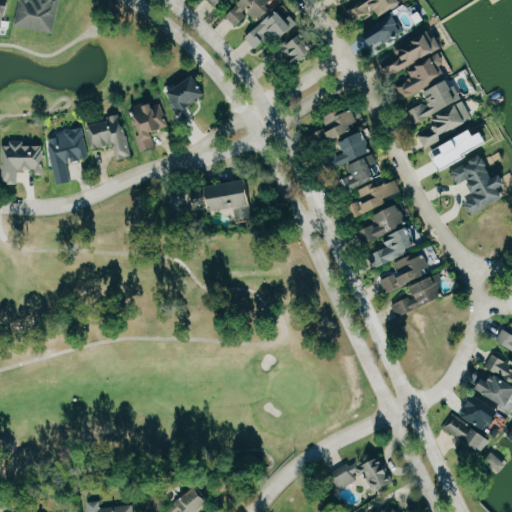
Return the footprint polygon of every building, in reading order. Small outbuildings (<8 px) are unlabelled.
[(0,0),(0,26),(8,26),(9,0),(0,0)] [(57,32),(61,0),(21,0),(17,26),(57,32)] [(209,0),(219,8),(226,0),(240,0),(241,0),(240,0),(209,0)] [(239,27),(250,14),(260,21),(276,0),(244,0),(230,19),(239,27)] [(355,20),(379,10),(380,14),(403,4),(401,0),(362,0),(364,2),(350,7),(355,20)] [(261,54),(295,27),(281,10),(247,37),(261,54)] [(406,34),(398,17),(366,31),(374,48),(406,34)] [(396,48),(399,54),(383,62),(390,75),(446,49),(437,29),(396,48)] [(317,53),(308,36),(284,48),(294,65),(317,53)] [(411,94),(448,76),(442,66),(447,63),(442,54),(429,61),(427,58),(409,67),(414,78),(405,83),(411,94)] [(209,98),(199,78),(171,90),(181,111),(209,98)] [(414,124),(463,102),(453,80),(425,93),(429,101),(408,111),(414,124)] [(157,147),(153,133),(170,128),(162,101),(134,110),(142,135),(137,136),(142,152),(157,147)] [(426,146),(476,122),(465,101),(432,117),(436,126),(420,134),(426,146)] [(361,122),(355,110),(343,116),(340,111),(324,119),(328,127),(318,132),(325,147),(358,130),(355,125),(361,122)] [(89,126),(94,150),(115,145),(118,159),(131,156),(122,114),(108,117),(109,121),(89,126)] [(72,182),(69,163),(91,159),(86,129),(50,136),(58,185),(72,182)] [(493,142),(488,132),(481,136),(477,129),(435,153),(444,170),(493,142)] [(344,143),(347,149),(330,157),(337,170),(375,153),(366,133),(344,143)] [(4,143),(5,184),(20,184),(20,170),(37,170),(37,175),(46,175),(45,145),(25,146),(25,143),(4,143)] [(351,190),(382,179),(377,165),(382,164),(378,155),(351,165),(355,175),(347,178),(351,190)] [(453,170),(460,184),(468,180),(476,197),(467,202),(473,214),(508,198),(504,191),(511,188),(506,174),(497,178),(486,155),(453,170)] [(215,211),(256,206),(253,181),(212,186),(215,211)] [(423,248),(394,183),(384,187),(382,182),(361,191),(366,204),(371,215),(377,212),(382,223),(360,233),(366,246),(386,237),(391,248),(371,257),(376,268),(423,248)] [(197,209),(208,209),(208,192),(196,192),(197,209)] [(252,221),(251,207),(237,209),(238,222),(252,221)] [(382,280),(387,293),(435,276),(426,252),(398,262),(402,273),(382,280)] [(398,317),(446,299),(441,284),(446,282),(443,276),(414,287),(417,295),(393,304),(398,317)] [(511,332),(504,329),(498,341),(511,347),(511,332)] [(511,351),(507,349),(497,373),(511,379),(511,351)] [(492,382),(484,379),(478,394),(511,406),(511,383),(494,377),(492,382)] [(497,425),(505,413),(477,395),(464,416),(484,429),(489,420),(497,425)] [(484,454),(494,440),(455,412),(445,425),(484,454)] [(508,465),(493,451),(486,459),(501,472),(508,465)] [(370,477),(377,493),(396,485),(381,453),(333,474),(341,490),(370,477)] [(201,511),(214,505),(204,487),(161,511),(160,511),(201,511)] [(136,511),(136,504),(103,507),(102,499),(89,501),(90,511),(136,511)] [(373,511),(404,511),(401,502),(373,511)]
